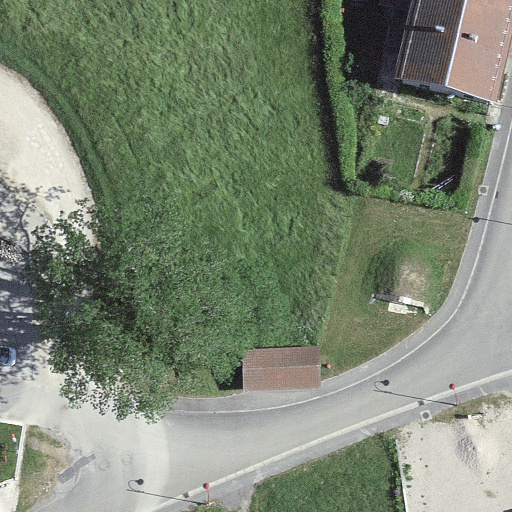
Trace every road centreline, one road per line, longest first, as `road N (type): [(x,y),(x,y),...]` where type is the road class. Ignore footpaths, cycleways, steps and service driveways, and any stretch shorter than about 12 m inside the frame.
road 1 (residential): [(88,511),(477,358)]
road 2 (residential): [(511,218),(477,358)]
